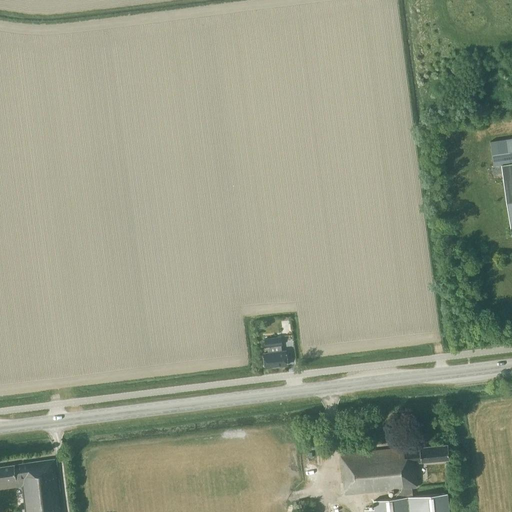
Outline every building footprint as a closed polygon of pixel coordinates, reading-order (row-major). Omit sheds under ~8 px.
[(511,235),(511,138),(490,142),(494,166),(501,165),(511,236),(511,235)] [(264,368),(287,365),(286,350),(281,351),(280,344),(282,344),(281,336),(264,338),(265,346),(267,346),(267,353),(262,353),(264,368)] [(322,435),(312,436),(313,449),(323,448),(322,435)] [(415,511),(415,506),(404,508),(402,489),(412,488),(417,487),(415,464),(449,460),(448,445),(403,449),(403,448),(341,453),(345,494),(392,490),(394,500),(374,503),(375,511),(369,511),(415,511)] [(61,511),(56,459),(0,466),(0,489),(22,487),(25,511),(61,511)] [(402,489),(404,508),(415,506),(415,511),(449,511),(448,493),(413,496),(412,488),(402,489)]
